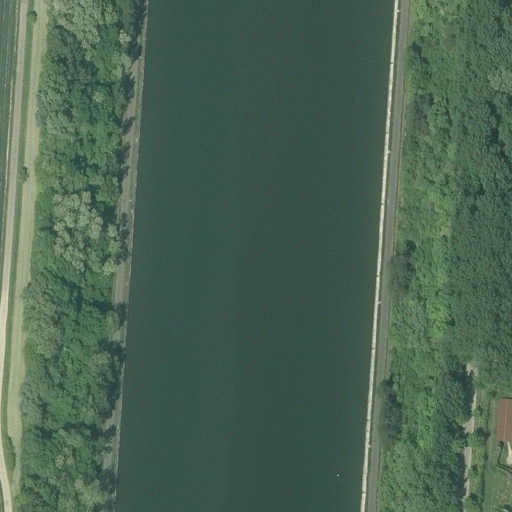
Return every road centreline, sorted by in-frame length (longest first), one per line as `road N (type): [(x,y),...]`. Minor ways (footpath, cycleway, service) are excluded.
road 1 (unclassified): [(495,0),(461,511)]
road 2 (unclassified): [(5,511),(0,314),(21,0)]
